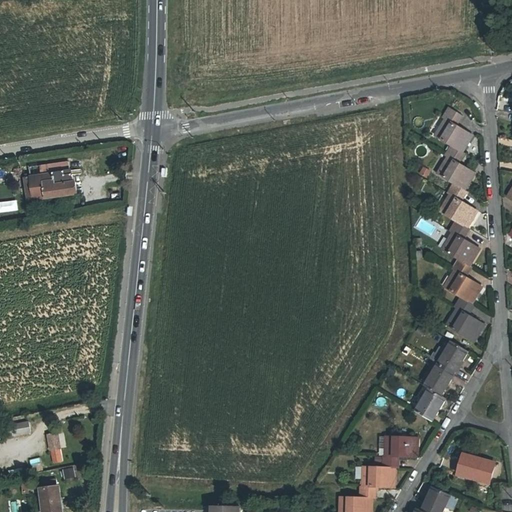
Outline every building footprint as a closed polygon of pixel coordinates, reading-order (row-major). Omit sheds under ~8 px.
[(438,136),(452,146),(463,152),(473,135),(455,124),(461,115),(450,108),(444,118),(446,119),(442,125),(444,126),(438,136)] [(463,152),(452,146),(446,156),(448,157),(444,163),(446,164),(440,174),(455,183),(465,190),(475,173),(458,162),(464,152),(463,152)] [(30,167),(31,173),(35,200),(78,194),(76,182),(73,183),(71,170),(70,171),(69,162),(30,167)] [(430,171),(424,168),(421,173),(427,176),(430,171)] [(29,201),(35,200),(31,173),(25,174),(29,201)] [(465,190),(455,183),(449,193),(451,195),(447,201),(448,202),(442,212),(457,221),(467,228),(478,211),(460,200),(466,190),(465,190)] [(467,228),(457,221),(451,231),(453,233),(449,239),(451,240),(444,250),(459,259),(470,266),(480,249),(462,238),(468,228),(467,228)] [(470,266),(459,259),(453,269),(455,271),(451,277),(453,278),(447,288),(462,297),(472,304),(482,287),(465,276),(471,266),(470,266)] [(472,304),(462,297),(456,307),(458,308),(454,315),(455,316),(449,326),(474,342),(485,325),(467,314),(473,304),(472,304)] [(469,351),(452,341),(446,351),(439,363),(455,374),(469,351)] [(439,363),(446,351),(440,347),(433,360),(439,363)] [(455,374),(439,363),(425,386),(430,389),(442,396),(455,374)] [(442,396),(430,389),(416,411),(421,414),(431,420),(433,421),(446,399),(442,396)] [(431,420),(421,414),(418,419),(428,425),(431,420)] [(6,426),(9,437),(31,432),(29,421),(6,426)] [(58,433),(48,435),(51,450),(61,448),(58,433)] [(384,456),(383,468),(396,468),(397,468),(397,456),(418,457),(418,438),(389,437),(388,448),(386,448),(386,456),(384,456)] [(27,472),(25,458),(34,457),(33,450),(20,453),(21,463),(14,465),(15,474),(27,472)] [(490,483),(496,463),(463,454),(458,474),(490,483)] [(361,486),(361,498),(373,499),(374,499),(374,487),(395,488),(396,468),(383,468),(366,467),(366,479),(364,479),(363,486),(361,486)] [(73,468),(64,470),(66,478),(75,476),(73,468)] [(56,480),(46,481),(47,488),(42,488),(44,511),(62,511),(59,486),(57,486),(56,480)] [(442,511),(451,495),(433,487),(422,511),(425,511),(442,511)] [(372,511),(373,499),(361,498),(343,498),(343,509),(341,509),(340,511),(372,511)] [(20,511),(19,502),(12,503),(13,511),(20,511)]
